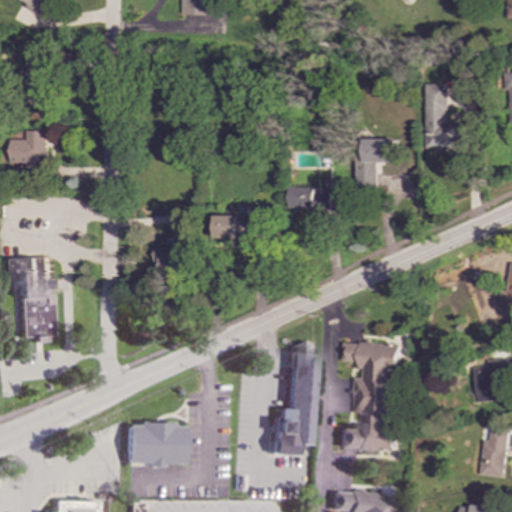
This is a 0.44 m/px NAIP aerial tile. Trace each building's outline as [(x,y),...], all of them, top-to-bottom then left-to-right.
[(42,15),(50,0),(27,0),(31,2),(28,7),(42,15)] [(183,0),(183,15),(218,15),(218,0),(183,0)] [(511,0),(503,0),(504,17),(511,17),(511,0)] [(49,91),(50,58),(28,57),(28,91),(49,91)] [(427,84),(427,147),(470,147),(470,127),(463,127),(463,121),(448,121),(448,84),(427,84)] [(47,170),(47,131),(27,131),(27,140),(12,139),(11,170),(47,170)] [(357,181),(371,181),(371,163),(398,164),(398,139),(357,139),(357,181)] [(289,209),(332,209),(332,188),(289,189),(289,209)] [(215,216),(216,241),(254,240),(253,215),(215,216)] [(154,248),(155,270),(195,269),(194,235),(178,236),(178,247),(154,248)] [(19,337),(30,337),(31,341),(42,341),(42,335),(51,335),(49,290),(61,290),(60,279),(48,280),(47,258),(16,259),(19,337)] [(508,293),(502,292),(501,302),(511,303),(511,263),(508,293)] [(396,451),(400,344),(344,342),(344,364),(365,365),(364,378),(356,378),(354,413),(359,414),(359,429),(339,428),(338,448),(396,451)] [(307,444),(312,347),(288,345),(285,408),(274,408),(271,454),(294,455),(295,443),(307,444)] [(478,403),(511,398),(511,358),(489,360),(489,366),(475,368),(478,403)] [(181,464),(182,423),(124,422),(123,463),(181,464)] [(485,440),(480,476),(505,479),(511,431),(492,429),(491,441),(485,440)] [(386,511),(387,493),(331,490),(330,509),(349,510),(348,511),(386,511)] [(53,511),(53,502),(97,504),(96,511),(53,511)]
